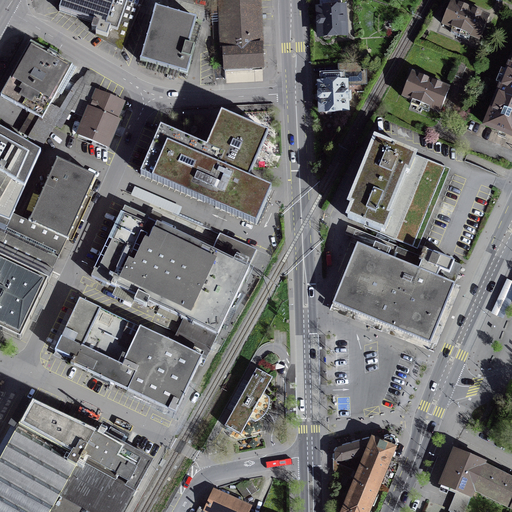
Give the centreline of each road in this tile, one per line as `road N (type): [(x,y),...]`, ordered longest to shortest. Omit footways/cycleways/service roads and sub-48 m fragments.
road 1 (secondary): [(295,93),(309,454)]
road 2 (residential): [(22,368),(150,93)]
road 3 (secondary): [(511,227),(442,380)]
road 4 (residential): [(150,93),(6,8)]
road 5 (residential): [(168,440),(22,368)]
road 6 (residential): [(309,454),(209,473),(182,511)]
road 7 (residential): [(150,93),(295,93)]
road 8 (secondary): [(442,380),(393,511)]
